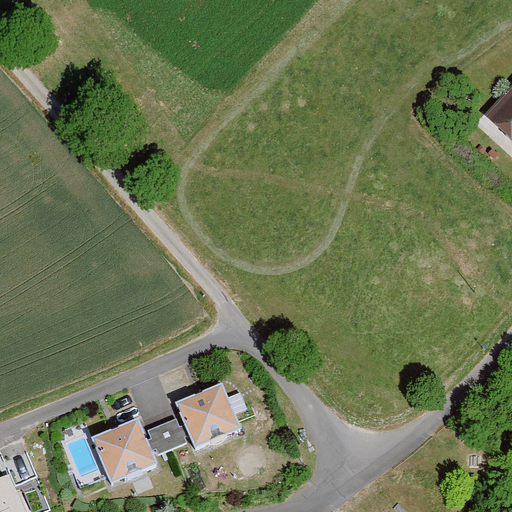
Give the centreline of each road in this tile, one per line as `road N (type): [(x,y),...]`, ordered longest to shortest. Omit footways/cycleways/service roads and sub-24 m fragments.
road 1 (residential): [(298,511),(359,472),(242,329),(0,432)]
road 2 (track): [(242,329),(0,46)]
